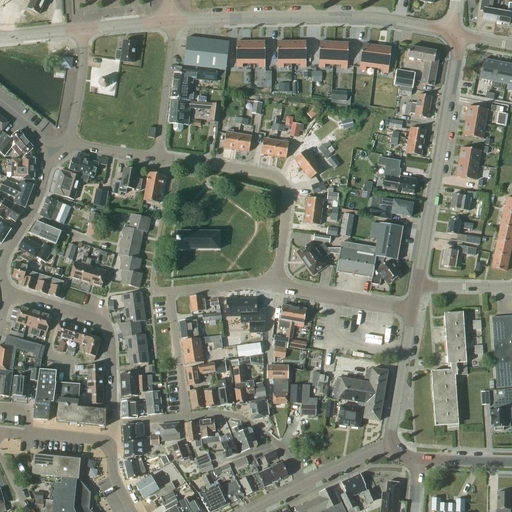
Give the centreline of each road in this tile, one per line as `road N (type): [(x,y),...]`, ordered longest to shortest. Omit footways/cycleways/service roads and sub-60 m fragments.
road 1 (tertiary): [(450,30),(324,16),(172,23)]
road 2 (tertiary): [(416,285),(460,36)]
road 3 (residential): [(277,287),(286,190),(273,175),(157,156)]
road 4 (residential): [(186,418),(171,294),(277,287)]
road 5 (residential): [(114,423),(108,329),(7,292)]
road 6 (residential): [(300,485),(277,445),(239,417),(186,418)]
road 7 (tertiary): [(388,445),(412,309)]
road 8 (residential): [(412,309),(277,287)]
road 9 (residential): [(7,292),(1,270),(45,166)]
road 10 (residential): [(157,156),(172,23)]
